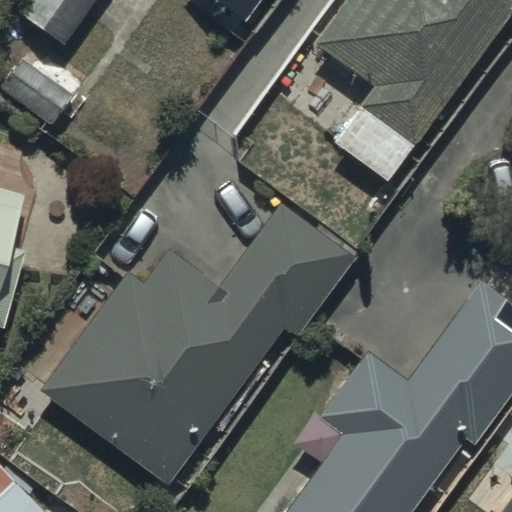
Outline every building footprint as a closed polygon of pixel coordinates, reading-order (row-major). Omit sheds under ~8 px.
[(87,0),(20,0),(13,11),(57,42),(87,0)] [(215,0),(239,17),(250,0),(215,0)] [(381,177),(506,0),(333,0),(307,37),(368,80),(327,138),(381,177)] [(18,58),(0,83),(0,89),(44,122),(66,92),(18,58)] [(0,240),(14,192),(0,188),(0,309),(17,250),(0,245),(0,240)] [(162,481),(273,325),(290,337),(349,253),(276,201),(215,286),(163,249),(140,282),(122,269),(35,391),(162,481)] [(511,222),(503,236),(511,242),(511,222)] [(400,511),(458,433),(468,440),(511,380),(511,305),(475,278),(401,379),(361,350),(313,416),(335,432),(276,511),(400,511)] [(40,511),(0,467),(0,511),(40,511)] [(491,511),(490,511),(489,511),(511,511),(511,497),(501,511),(491,511)]
